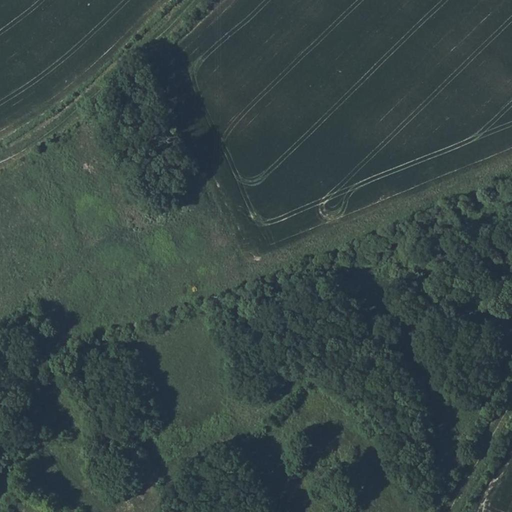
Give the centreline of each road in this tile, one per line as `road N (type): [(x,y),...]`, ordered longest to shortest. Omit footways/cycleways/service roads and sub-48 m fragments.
road 1 (track): [(0,154),(48,130),(189,0)]
road 2 (track): [(450,511),(511,393)]
